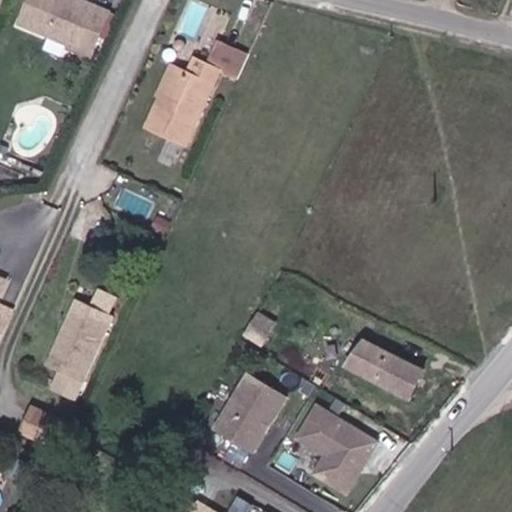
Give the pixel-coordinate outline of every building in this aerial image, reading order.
[(29,0),(19,24),(65,44),(82,3),(75,0),(29,0)] [(82,3),(65,44),(70,46),(83,41),(85,36),(98,41),(109,14),(82,3)] [(83,41),(70,46),(68,51),(90,60),(98,41),(85,36),(83,41)] [(165,98),(162,96),(146,127),(188,146),(221,72),(238,80),(250,54),(220,41),(209,64),(197,58),(189,73),(179,69),(165,98)] [(158,94),(162,96),(165,98),(179,69),(172,65),(158,94)] [(170,163),(162,181),(174,186),(182,168),(170,163)] [(167,235),(173,221),(162,216),(156,230),(167,235)] [(91,306),(114,316),(121,299),(99,289),(91,306)] [(91,306),(77,299),(47,365),(83,382),(114,316),(91,306)] [(263,342),(275,323),(259,313),(248,332),(263,342)] [(0,343),(2,344),(11,322),(0,317),(0,343)] [(425,370),(367,341),(350,364),(411,397),(425,370)] [(256,450),(288,397),(250,373),(218,427),(256,450)] [(77,425),(34,405),(23,431),(66,450),(77,425)] [(351,492),(381,442),(321,405),(302,437),(331,455),(320,473),(351,492)] [(218,511),(208,506),(206,509),(177,492),(164,511),(218,511)] [(247,511),(254,511),(258,507),(250,501),(244,510),(247,511)]
